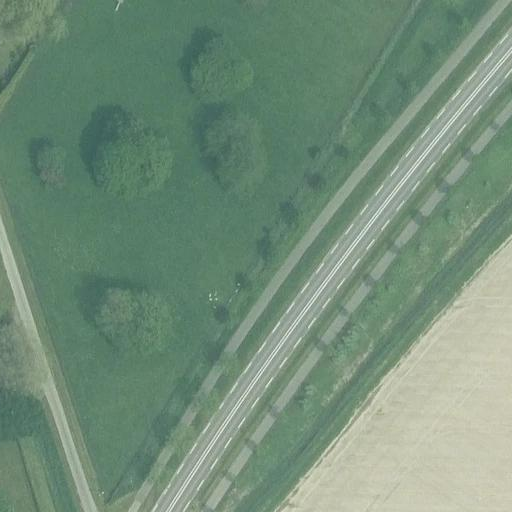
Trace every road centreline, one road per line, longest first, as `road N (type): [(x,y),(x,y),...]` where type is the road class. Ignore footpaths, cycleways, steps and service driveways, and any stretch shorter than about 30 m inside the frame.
road 1 (secondary): [(168,511),(302,313),(511,50)]
road 2 (unclassified): [(90,511),(0,233)]
